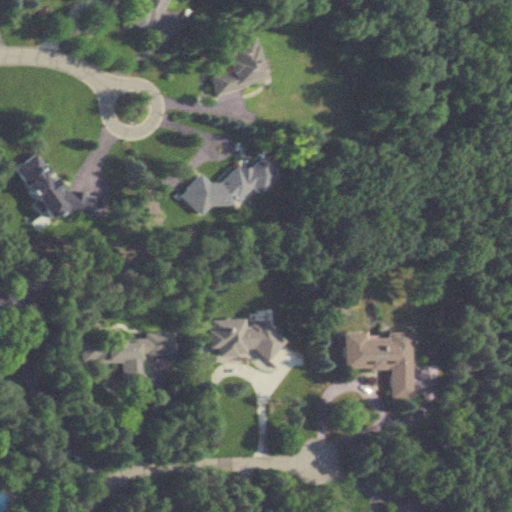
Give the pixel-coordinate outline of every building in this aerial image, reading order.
[(256,82),(244,37),(213,45),(220,71),(207,75),(211,93),(256,82)] [(11,166),(33,198),(32,209),(43,210),(48,218),(59,210),(92,214),(95,193),(61,188),(56,180),(47,179),(48,173),(33,151),(11,166)] [(199,214),(211,199),(224,210),(247,183),(257,192),(274,172),(255,156),(244,169),(233,160),(212,185),(196,172),(177,195),(199,214)] [(207,318),(207,347),(216,347),(216,354),(241,355),(249,346),(265,360),(283,339),(263,322),(243,322),(243,318),(207,318)] [(142,338),(77,339),(77,362),(119,361),(119,382),(141,381),(141,354),(172,353),(172,331),(142,332),(142,338)] [(388,368),(388,398),(409,398),(409,331),(383,331),(383,333),(342,333),(342,368),(388,368)]
